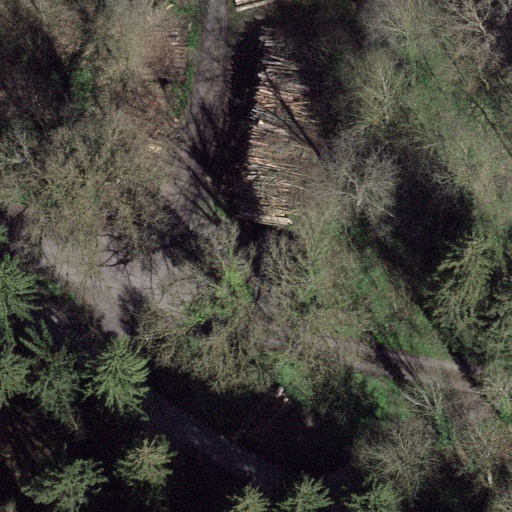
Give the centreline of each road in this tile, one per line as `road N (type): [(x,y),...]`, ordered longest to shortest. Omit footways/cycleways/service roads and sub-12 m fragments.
road 1 (track): [(0,232),(14,231),(140,291),(309,346),(511,390)]
road 2 (track): [(209,511),(231,456),(0,289)]
road 3 (track): [(207,0),(198,123),(140,291)]
road 4 (track): [(511,395),(308,500)]
